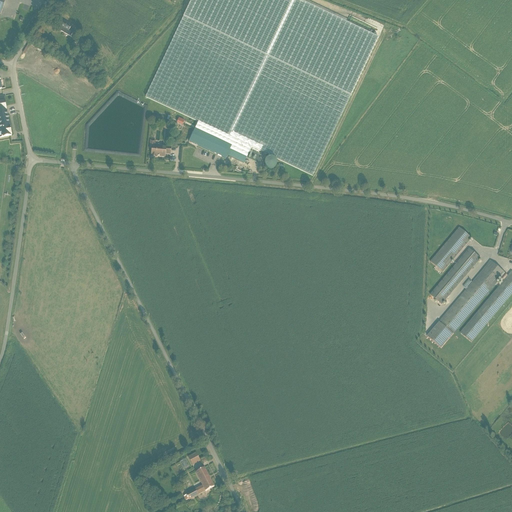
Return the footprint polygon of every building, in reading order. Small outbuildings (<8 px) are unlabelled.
[(311,175),(380,37),(301,0),(190,0),(145,98),(186,119),(268,155),(311,175)] [(55,28),(68,35),(73,27),(60,20),(55,28)] [(0,137),(11,136),(3,97),(0,97),(0,137)] [(149,156),(168,157),(169,144),(150,143),(149,156)] [(464,226),(437,263),(440,265),(448,271),(473,238),(474,239),(476,235),(464,226)] [(471,289),(433,337),(447,348),(451,346),(470,322),(474,320),(475,323),(473,324),(467,332),(468,334),(480,343),(511,302),(511,273),(511,274),(509,278),(504,281),(500,274),(501,273),(504,270),(507,268),(506,267),(496,260),(479,282),(476,279),(474,280),(469,286),(471,289)] [(192,466),(199,463),(195,453),(187,456),(192,466)] [(188,499),(213,488),(204,468),(194,473),(201,487),(186,493),(188,499)]
